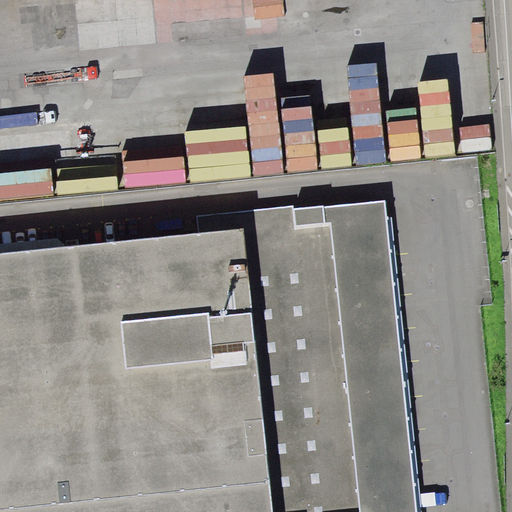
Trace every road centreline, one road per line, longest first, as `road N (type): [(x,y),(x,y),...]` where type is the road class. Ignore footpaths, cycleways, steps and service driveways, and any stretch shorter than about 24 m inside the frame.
road 1 (unknown): [(0,248),(384,189),(418,200),(430,226),(441,511)]
road 2 (unknown): [(0,108),(386,65),(406,56),(428,0)]
